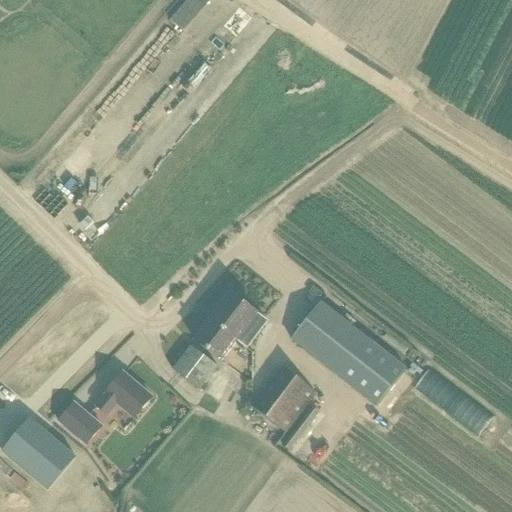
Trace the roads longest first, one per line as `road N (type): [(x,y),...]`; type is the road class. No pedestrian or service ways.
road 1 (unclassified): [(249,229),(150,336),(0,190)]
road 2 (track): [(249,0),(511,167)]
